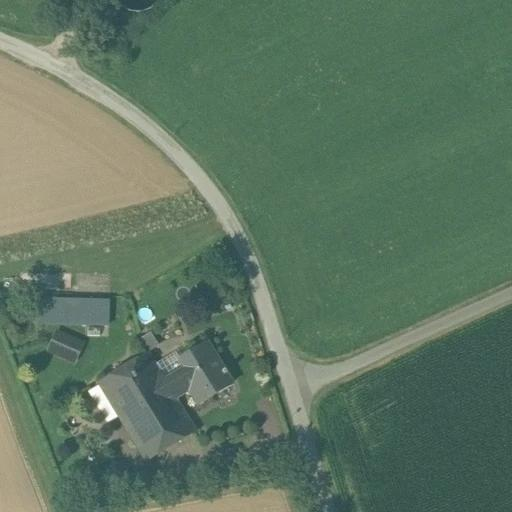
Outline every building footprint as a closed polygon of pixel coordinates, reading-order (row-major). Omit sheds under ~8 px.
[(44,325),(111,325),(111,298),(44,297),(44,325)] [(73,340),(56,333),(47,352),(64,359),(73,340)] [(82,344),(73,340),(64,359),(74,363),(82,344)] [(206,345),(180,361),(185,369),(162,383),(173,400),(188,390),(198,404),(230,385),(206,345)] [(146,357),(100,385),(146,460),(192,432),(173,400),(162,383),(146,357)] [(148,474),(126,478),(128,492),(150,488),(148,474)]
